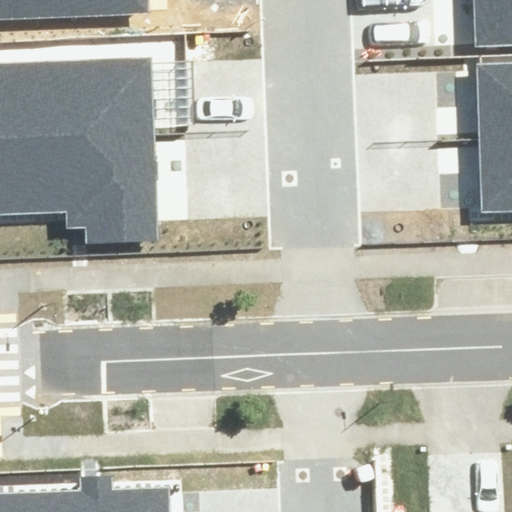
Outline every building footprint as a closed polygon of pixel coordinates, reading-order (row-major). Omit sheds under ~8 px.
[(0,0),(0,19),(152,15),(151,0),(0,0)] [(511,0),(473,0),(474,48),(511,46),(511,0)] [(511,63),(482,64),(483,137),(511,136),(511,63)] [(153,64),(0,68),(0,140),(153,137),(153,64)] [(483,211),(511,210),(511,136),(483,137),(483,211)] [(0,212),(64,211),(65,229),(84,228),(84,244),(156,242),(153,137),(0,140),(0,212)] [(164,511),(164,492),(0,497),(0,511),(164,511)]
